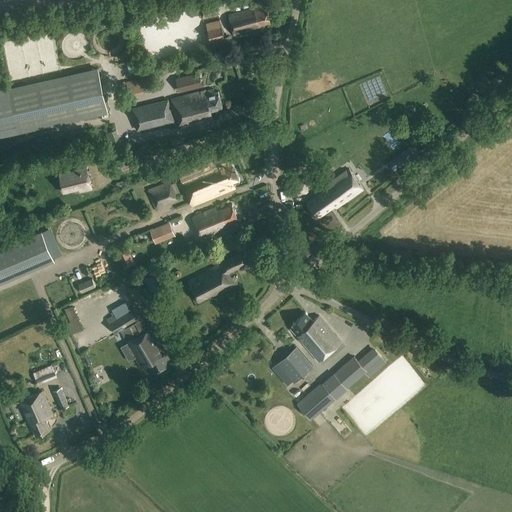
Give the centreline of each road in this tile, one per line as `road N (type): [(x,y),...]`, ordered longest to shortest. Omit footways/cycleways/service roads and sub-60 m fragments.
road 1 (unclassified): [(291,284),(111,435),(0,485)]
road 2 (unclassified): [(291,284),(511,95)]
road 3 (unclassified): [(291,284),(279,259),(274,120),(296,0)]
road 4 (unclassified): [(511,378),(466,366),(291,284)]
